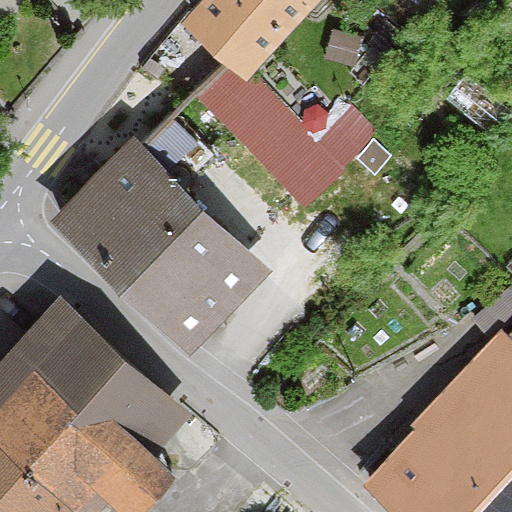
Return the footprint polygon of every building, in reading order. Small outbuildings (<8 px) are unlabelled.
[(247,64),(306,0),(184,0),(182,3),(247,64)] [(133,122),(49,206),(183,338),(267,254),(133,122)] [(0,429),(78,499),(89,508),(109,485),(130,504),(175,454),(161,442),(191,409),(56,286),(0,348),(0,429)] [(511,511),(511,326),(497,314),(359,475),(402,511),(511,511)] [(65,511),(78,499),(0,429),(0,511),(65,511)]
